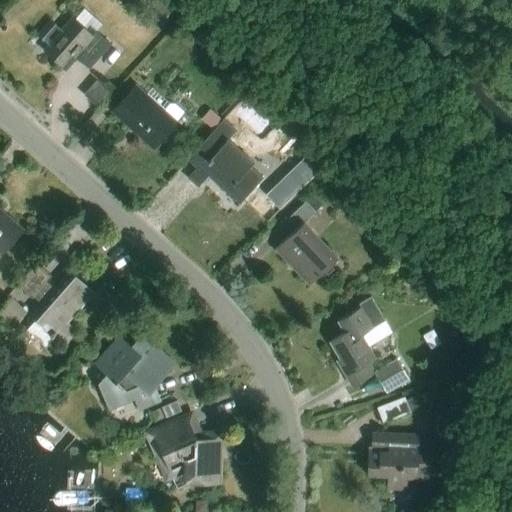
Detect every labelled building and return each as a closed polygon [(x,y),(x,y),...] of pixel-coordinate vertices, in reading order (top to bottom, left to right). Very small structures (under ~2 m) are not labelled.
[(146,0),(172,24),(187,7),(179,0),(146,0)] [(39,35),(49,45),(44,50),(65,69),(76,56),(90,69),(111,45),(96,32),(93,35),(73,18),(62,30),(51,21),(39,35)] [(94,78),(86,94),(103,104),(112,87),(94,78)] [(136,87),(114,111),(154,147),(176,122),(136,87)] [(213,129),(221,119),(210,110),(202,119),(213,129)] [(224,120),(188,160),(197,168),(188,178),(199,187),(209,176),(240,204),(263,178),(250,167),(254,163),(228,140),(237,131),(224,120)] [(281,209),(309,182),(296,169),(268,196),(281,209)] [(305,223),(316,213),(324,206),(313,195),(306,202),(288,220),(296,229),(275,249),(309,286),(338,258),(305,223)] [(23,230),(0,209),(0,256),(1,255),(23,230)] [(32,317),(35,320),(27,330),(46,346),(54,337),(65,346),(78,332),(67,322),(94,292),(71,272),(56,290),(47,282),(52,276),(37,263),(17,285),(32,299),(34,297),(43,305),(32,317)] [(346,332),(331,341),(350,374),(346,376),(353,387),(375,374),(369,364),(376,360),(361,335),(385,321),(371,297),(359,304),(361,307),(339,321),(346,332)] [(0,315),(15,328),(28,313),(13,300),(0,314),(0,315)] [(121,337),(96,365),(107,375),(99,384),(108,406),(133,396),(138,410),(161,400),(156,387),(175,365),(142,335),(132,346),(121,337)] [(398,361),(376,374),(386,391),(408,379),(398,361)] [(405,398),(380,409),(386,423),(411,412),(405,398)] [(162,407),(166,418),(181,412),(177,401),(162,407)] [(160,409),(151,412),(156,422),(164,418),(160,409)] [(192,415),(149,433),(168,478),(187,469),(187,481),(219,482),(221,434),(208,434),(201,437),(192,415)] [(379,434),(378,448),(369,447),(367,475),(387,476),(387,490),(407,490),(408,479),(430,480),(431,454),(418,453),(419,436),(379,434)]
